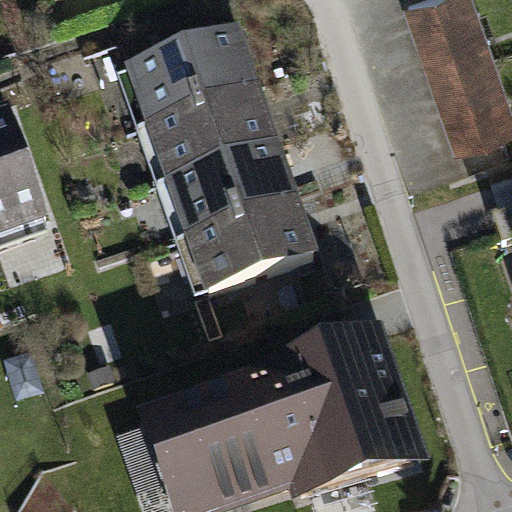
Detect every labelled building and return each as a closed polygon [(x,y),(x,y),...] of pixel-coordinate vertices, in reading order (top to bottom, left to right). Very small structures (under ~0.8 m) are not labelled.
[(511,148),(511,120),(471,0),(443,0),(410,11),(461,165),(511,148)] [(239,42),(132,79),(152,136),(259,99),(239,42)] [(279,154),(259,99),(152,136),(172,191),(279,154)] [(14,125),(0,129),(0,251),(52,232),(14,125)] [(298,210),(279,154),(172,191),(192,246),(298,210)] [(298,210),(192,246),(211,303),(317,266),(298,210)] [(364,355),(132,424),(158,511),(262,511),(284,507),(285,511),(319,511),(404,487),(364,355)]
